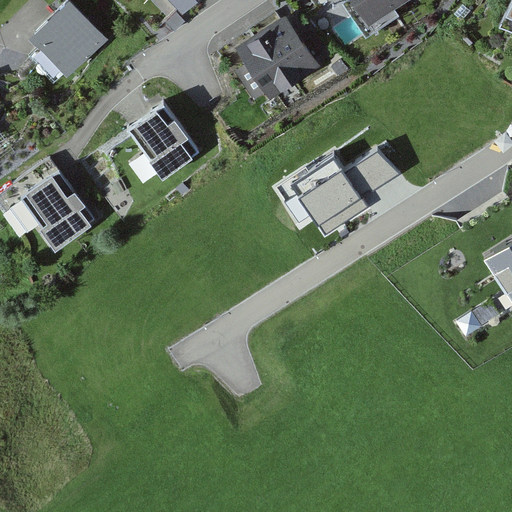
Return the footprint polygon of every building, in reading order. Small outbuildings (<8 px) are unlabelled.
[(113,38),(74,0),(70,0),(32,39),(72,79),(113,38)] [(351,0),(370,27),(408,0),(351,0)] [(511,0),(497,29),(511,36),(511,0)] [(235,47),(271,100),(320,65),(284,13),(235,47)] [(164,174),(199,149),(163,99),(128,125),(164,174)] [(373,190),(364,173),(400,156),(383,121),(343,140),(336,127),(279,154),(295,188),(305,183),(320,215),(373,190)] [(56,244),(95,218),(59,167),(21,194),(56,244)] [(511,276),(511,214),(489,224),(511,276)]
